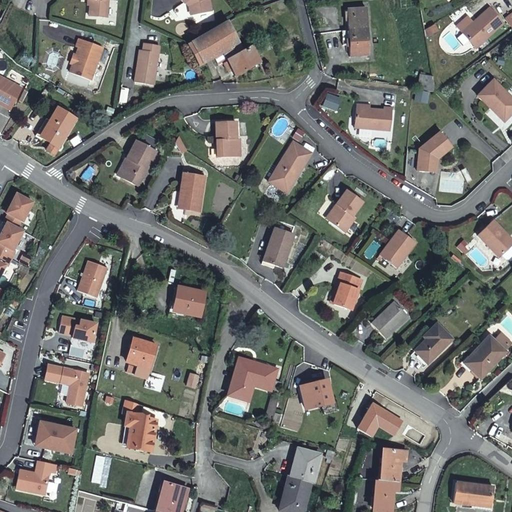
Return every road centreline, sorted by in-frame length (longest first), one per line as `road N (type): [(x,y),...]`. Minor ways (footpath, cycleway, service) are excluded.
road 1 (residential): [(287,101),(358,170),(433,216),(467,210),(511,168)]
road 2 (residential): [(92,209),(41,306),(12,441),(0,459)]
road 3 (residential): [(47,181),(173,101),(287,101)]
road 4 (residential): [(246,287),(457,429)]
road 5 (residential): [(246,287),(205,417),(208,487)]
road 6 (residential): [(92,209),(220,266),(246,287)]
